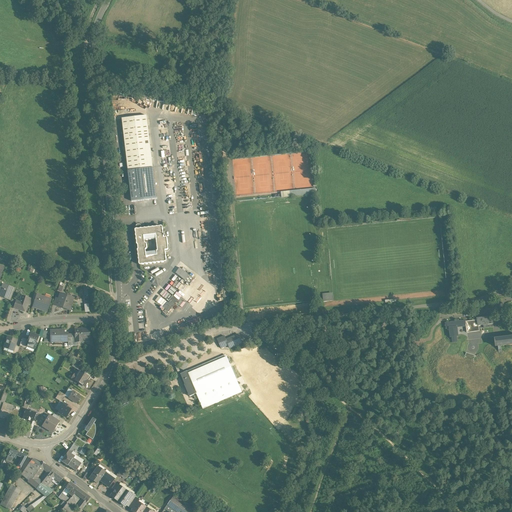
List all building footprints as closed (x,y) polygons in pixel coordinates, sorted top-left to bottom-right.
[(147,116),(122,119),(132,202),(156,199),(147,116)] [(157,227),(156,227),(154,228),(153,227),(152,227),(152,228),(150,228),(149,228),(148,228),(146,229),(145,228),(144,228),(144,229),(142,229),(141,229),(140,229),(138,229),(137,229),(136,229),(135,230),(135,233),(136,235),(135,235),(136,237),(136,239),(136,240),(136,241),(137,243),(136,243),(137,245),(138,246),(138,249),(137,250),(137,252),(138,252),(138,254),(138,255),(138,256),(138,258),(138,259),(138,260),(139,260),(139,262),(139,263),(139,265),(140,265),(142,265),(144,265),(146,265),(148,264),(150,264),(152,264),(153,264),(154,264),(156,263),(156,264),(157,263),(158,263),(160,263),(161,263),(162,263),(164,262),(164,263),(166,262),(167,261),(166,260),(166,257),(166,256),(166,255),(165,251),(167,250),(168,249),(167,238),(166,238),(164,238),(163,233),(163,231),(163,229),(163,227),(162,226),(160,227),(158,227),(157,227)] [(190,277),(180,268),(175,273),(186,282),(190,277)] [(14,289),(3,285),(1,289),(0,291),(0,295),(5,297),(4,298),(9,300),(11,294),(12,294),(14,289)] [(324,302),(335,301),(335,293),(324,293),(324,302)] [(69,298),(64,296),(65,295),(60,294),(58,300),(56,306),(69,310),(72,302),(68,301),(69,298)] [(50,302),(43,300),(43,297),(37,295),(33,307),(39,309),(39,310),(47,312),(50,302)] [(174,295),(162,309),(168,314),(179,300),(174,295)] [(29,299),(21,296),(19,301),(20,301),(20,302),(16,301),(14,308),(13,308),(24,312),(27,305),(29,299)] [(492,317),(477,319),(477,321),(478,326),(484,325),(484,328),(487,328),(487,325),(493,324),(492,317)] [(465,321),(445,324),(445,329),(448,329),(456,328),(466,327),(465,323),(465,321)] [(477,321),(465,323),(466,327),(467,333),(478,331),(478,329),(478,326),(477,321)] [(456,328),(448,329),(450,338),(451,338),(452,344),(457,343),(456,337),(458,337),(456,328)] [(89,329),(75,330),(75,334),(75,342),(77,342),(82,342),(82,338),(89,338),(89,329)] [(64,330),(50,331),(50,343),(68,342),(68,334),(64,334),(64,330)] [(38,336),(30,333),(28,341),(26,347),(34,350),(38,337),(38,336)] [(238,335),(225,341),(228,346),(229,349),(242,344),(238,335)] [(12,338),(7,337),(3,348),(12,351),(13,351),(14,347),(16,341),(12,339),(12,338)] [(224,337),(216,340),(220,349),(228,346),(225,341),(224,337)] [(511,337),(495,340),(496,347),(498,347),(499,353),(500,354),(501,354),(502,353),(501,346),(511,344),(511,337)] [(28,341),(22,339),(19,346),(25,348),(26,347),(28,341)] [(475,356),(466,353),(464,359),(469,360),(473,362),(475,356)] [(225,357),(181,377),(186,387),(185,387),(190,399),(197,396),(200,403),(209,400),(211,399),(233,389),(238,386),(225,357)] [(85,374),(81,371),(80,372),(77,377),(75,381),(74,381),(75,381),(79,384),(84,387),(88,381),(85,380),(88,376),(85,374)] [(233,389),(211,399),(214,404),(236,394),(233,389)] [(75,393),(73,391),(68,398),(76,404),(81,397),(75,393)] [(67,406),(63,403),(62,405),(61,406),(60,408),(57,412),(66,418),(70,410),(66,407),(67,406)] [(13,412),(6,409),(7,405),(3,404),(0,412),(0,418),(2,419),(2,417),(10,420),(11,418),(12,415),(13,412)] [(35,413),(26,410),(22,418),(29,421),(32,422),(35,413)] [(56,420),(49,416),(43,427),(48,430),(52,432),(54,428),(57,423),(58,422),(56,420)] [(92,418),(84,430),(87,432),(85,436),(92,440),(93,438),(95,435),(95,431),(95,429),(95,426),(94,424),(94,425),(93,424),(95,420),(92,418)] [(29,421),(26,430),(32,432),(35,423),(32,422),(29,421)] [(77,438),(74,444),(78,446),(80,448),(82,449),(85,444),(77,438)] [(82,449),(80,448),(78,452),(85,457),(88,453),(82,449)] [(17,452),(10,450),(8,456),(13,457),(15,458),(16,455),(17,452)] [(68,451),(61,462),(67,466),(72,459),(69,457),(72,453),(68,451)] [(27,456),(17,452),(16,455),(21,457),(19,462),(23,464),(27,456)] [(75,455),(72,460),(76,462),(76,461),(81,464),(83,460),(75,455)] [(31,458),(22,472),(26,474),(27,471),(32,464),(36,467),(38,463),(31,458)] [(72,459),(67,466),(76,472),(77,469),(79,467),(81,464),(76,461),(76,462),(72,460),(72,459)] [(41,462),(32,475),(36,478),(42,468),(43,468),(45,465),(41,462)] [(32,464),(27,471),(31,474),(36,467),(32,464)] [(93,474),(92,474),(93,474),(90,479),(96,484),(99,481),(99,480),(104,473),(97,467),(93,474)] [(123,474),(121,476),(125,479),(130,472),(126,469),(123,474)] [(52,470),(49,473),(47,476),(51,479),(53,476),(58,479),(60,476),(52,470)] [(26,474),(22,472),(19,476),(27,480),(30,476),(26,474)] [(39,482),(35,487),(37,489),(37,488),(41,483),(47,476),(49,473),(47,472),(39,482)] [(104,473),(99,480),(99,481),(108,487),(115,478),(105,472),(104,473)] [(32,475),(31,475),(27,481),(35,487),(39,482),(36,478),(32,475)] [(47,476),(41,483),(45,486),(51,479),(47,476)] [(45,486),(41,483),(37,488),(44,495),(49,490),(45,486)] [(78,489),(69,483),(66,488),(69,490),(69,491),(68,494),(72,497),(74,494),(78,489)] [(21,490),(11,485),(0,504),(10,510),(21,490)] [(119,485),(111,496),(118,501),(126,491),(119,485)] [(69,490),(66,488),(62,493),(69,500),(72,497),(68,494),(69,491),(69,490)] [(85,494),(78,489),(74,494),(72,497),(69,500),(66,504),(64,507),(61,510),(63,511),(72,511),(77,506),(81,501),(80,500),(85,494)] [(126,491),(118,501),(125,506),(128,502),(129,501),(133,495),(132,495),(126,491)] [(66,504),(69,500),(62,493),(58,497),(64,502),(66,504)] [(85,494),(80,500),(81,501),(77,506),(82,509),(90,498),(85,494)] [(174,494),(166,505),(176,511),(178,511),(181,509),(186,501),(174,494)] [(28,511),(45,500),(43,498),(25,510),(22,506),(19,509),(22,511),(28,511)] [(135,498),(132,503),(131,504),(135,507),(138,502),(139,501),(135,498)] [(134,509),(132,511),(133,511),(143,511),(146,508),(148,506),(140,500),(139,501),(138,502),(135,507),(134,509)] [(193,511),(196,507),(186,501),(181,509),(184,511),(193,511)]
